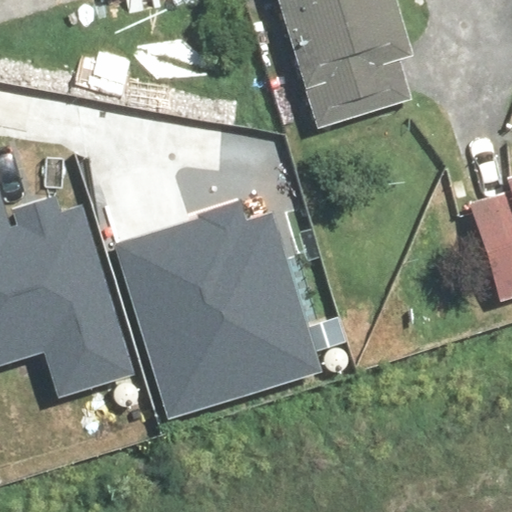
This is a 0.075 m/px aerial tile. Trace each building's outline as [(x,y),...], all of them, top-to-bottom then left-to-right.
[(99,0),(102,9),(133,0),(99,0)] [(382,0),(255,0),(297,136),(414,101),(382,0)] [(511,178),(458,194),(490,307),(511,300),(511,178)] [(0,200),(0,353),(37,342),(55,398),(138,372),(81,193),(5,217),(0,200)] [(243,198),(109,236),(161,415),(323,368),(276,205),(247,213),(243,198)]
